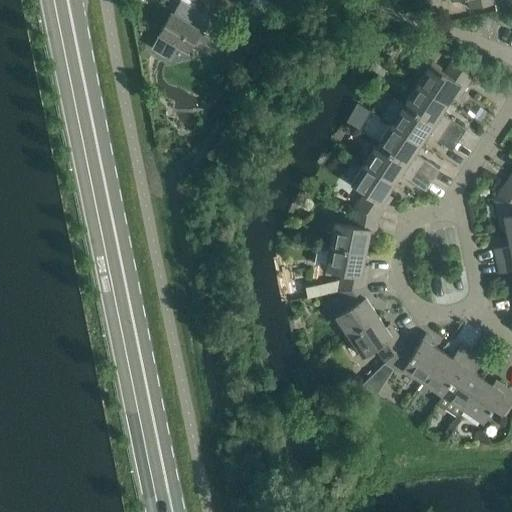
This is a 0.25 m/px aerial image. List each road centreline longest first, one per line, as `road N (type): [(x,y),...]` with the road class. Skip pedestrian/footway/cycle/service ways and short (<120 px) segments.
road 1 (secondary): [(171,511),(73,0)]
road 2 (residential): [(473,310),(420,312),(397,279),(401,234),(457,200)]
